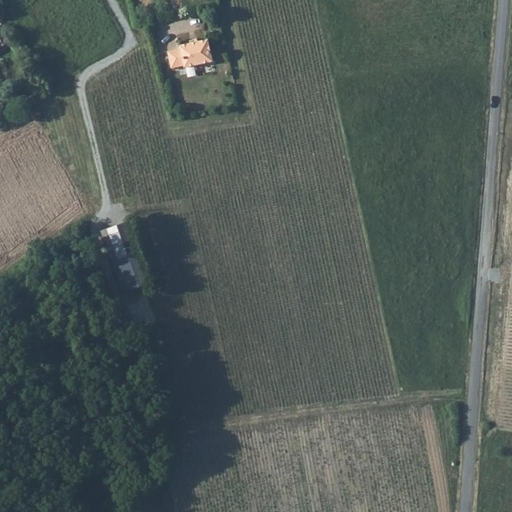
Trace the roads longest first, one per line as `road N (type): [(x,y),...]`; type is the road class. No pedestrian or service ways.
road 1 (track): [(497,88),(394,182),(109,213),(81,80),(128,43),(111,0)]
road 2 (residential): [(504,0),(464,511)]
